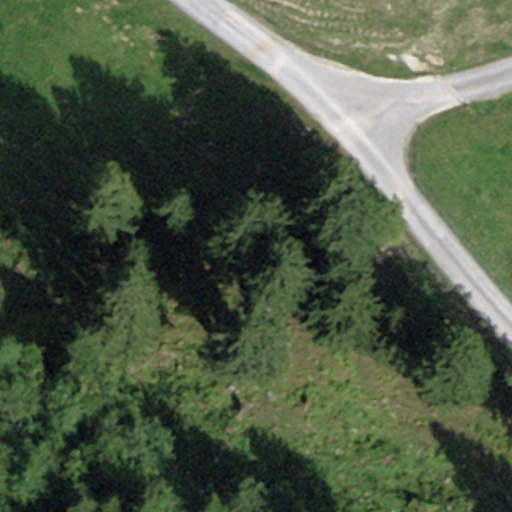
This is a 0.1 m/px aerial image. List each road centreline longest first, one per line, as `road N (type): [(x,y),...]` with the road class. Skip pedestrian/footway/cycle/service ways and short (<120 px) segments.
road 1 (track): [(511,340),(339,135)]
road 2 (track): [(339,135),(198,0)]
road 3 (track): [(339,135),(511,73)]
